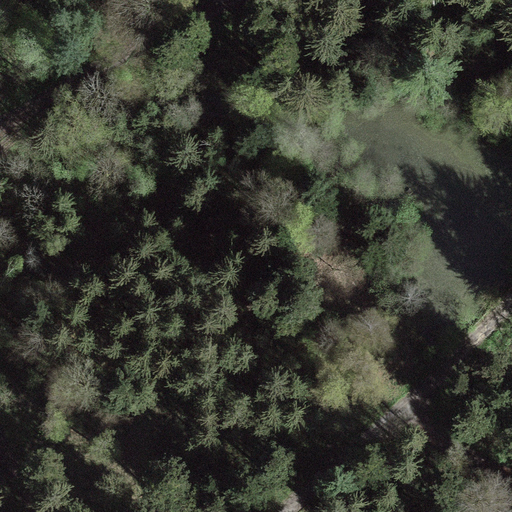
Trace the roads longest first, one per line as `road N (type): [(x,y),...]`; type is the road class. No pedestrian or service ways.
road 1 (track): [(511,302),(285,511)]
road 2 (track): [(0,124),(225,0)]
road 3 (track): [(393,418),(511,476)]
